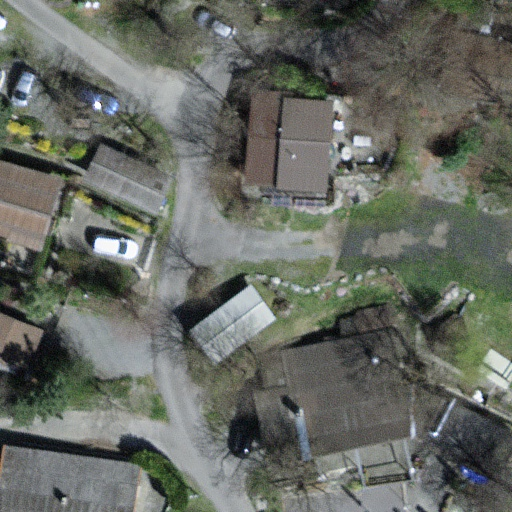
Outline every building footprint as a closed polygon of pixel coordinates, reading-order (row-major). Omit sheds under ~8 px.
[(332,108),(261,105),(259,178),(329,180),(332,108)] [(171,180),(106,148),(93,175),(157,206),(171,180)] [(0,161),(0,221),(46,235),(63,180),(0,161)] [(274,315),(254,289),(203,327),(223,353),(274,315)] [(0,361),(4,352),(28,363),(42,332),(0,312),(0,361)] [(403,428),(382,319),(348,325),(352,344),(264,361),(281,451),(403,428)] [(133,511),(139,466),(16,452),(9,511),(133,511)]
